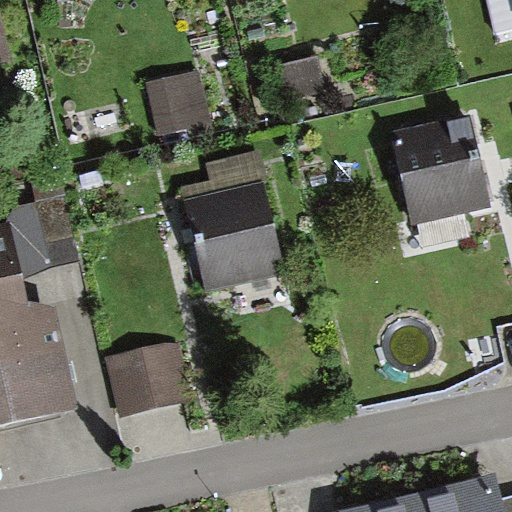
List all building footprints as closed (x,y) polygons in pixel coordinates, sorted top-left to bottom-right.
[(0,10),(0,71),(14,68),(0,10)] [(328,95),(320,61),(272,71),(282,105),(328,95)] [(200,74),(147,86),(161,139),(216,124),(200,74)] [(471,118),(388,137),(413,230),(493,210),(471,118)] [(64,176),(32,183),(52,269),(81,263),(64,176)] [(264,181),(185,201),(206,295),(286,278),(264,181)] [(14,230),(0,233),(0,434),(80,416),(57,314),(30,310),(14,230)] [(108,360),(122,421),(190,405),(176,344),(108,360)] [(511,511),(511,500),(502,503),(496,478),(358,511),(511,511)]
